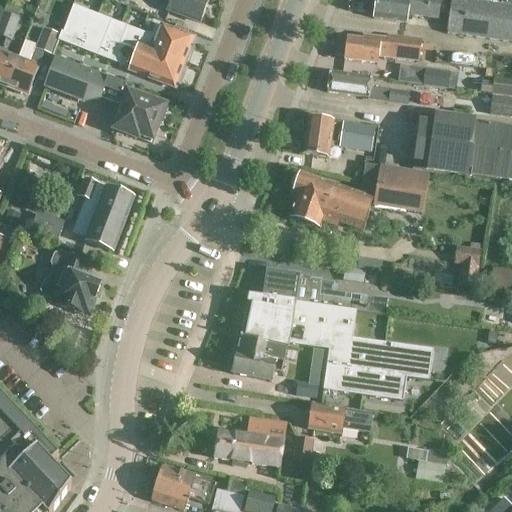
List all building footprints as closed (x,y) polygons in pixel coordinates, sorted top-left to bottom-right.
[(139,0),(130,0),(127,8),(156,18),(159,8),(139,0)] [(167,12),(181,17),(200,24),(209,0),(208,0),(162,0),(169,2),(167,12)] [(375,0),(373,20),(406,25),(407,17),(438,21),(440,0),(375,0)] [(511,8),(495,5),(456,1),(451,0),(446,35),(511,44),(511,8)] [(3,15),(0,23),(0,35),(13,40),(20,21),(17,20),(21,10),(7,5),(4,15),(3,15)] [(59,40),(58,43),(100,59),(114,64),(176,88),(191,50),(194,42),(190,41),(172,33),(156,27),(153,36),(152,37),(144,36),(85,12),(83,12),(81,10),(80,10),(79,10),(78,9),(77,9),(75,9),(74,8),(73,10),(66,27),(64,26),(59,40)] [(36,51),(52,57),(60,37),(44,31),(36,51)] [(344,60),(344,62),(377,66),(378,60),(419,65),(420,60),(421,53),(432,55),(433,48),(422,47),(422,43),(376,37),(375,40),(362,38),(362,42),(346,40),(346,43),(344,60)] [(0,85),(7,88),(17,61),(5,56),(7,50),(0,47),(0,85)] [(108,78),(52,57),(52,58),(56,60),(44,89),(83,104),(100,100),(101,98),(124,107),(114,131),(150,145),(158,124),(162,126),(167,111),(131,97),(134,90),(107,80),(108,78)] [(28,65),(17,61),(7,88),(28,96),(40,65),(30,62),(28,65)] [(488,76),(511,79),(511,67),(489,64),(488,76)] [(467,90),(480,92),(483,70),(462,67),(468,80),(467,90)] [(425,71),(423,88),(448,92),(450,75),(425,71)] [(410,95),(409,94),(370,89),(371,80),(329,74),(327,94),(368,100),(367,102),(419,109),(421,89),(411,87),(410,95)] [(511,100),(492,98),(490,117),(511,120),(511,100)] [(511,130),(441,120),(422,117),(414,170),(511,184),(511,130)] [(303,156),(327,160),(330,145),(340,147),(340,150),(370,154),(373,131),(309,120),(303,156)] [(430,178),(385,170),(365,167),(360,197),(300,176),(293,195),(298,196),(290,220),(320,231),(322,224),(338,230),(339,226),(361,233),(371,208),(423,217),(430,178)] [(21,174),(16,188),(30,193),(33,185),(29,177),(21,174)] [(113,254),(120,237),(133,200),(84,181),(78,198),(86,202),(73,236),(86,240),(85,243),(113,254)] [(9,211),(5,222),(17,226),(21,216),(9,211)] [(36,215),(30,232),(58,242),(64,225),(36,215)] [(0,272),(1,273),(13,242),(0,237),(0,272)] [(456,248),(453,267),(460,268),(457,290),(476,292),(479,270),(482,252),(480,252),(470,250),(456,248)] [(43,299),(54,303),(60,306),(59,308),(82,316),(82,314),(88,317),(94,301),(95,302),(101,286),(78,278),(84,262),(60,253),(54,256),(50,265),(53,270),(49,281),(44,283),(40,293),(43,299)] [(511,298),(511,272),(492,270),(489,296),(511,298)] [(344,273),(343,284),(364,286),(365,276),(344,273)] [(322,282),(287,277),(267,274),(263,301),(356,313),(365,315),(367,300),(351,298),(350,303),(319,299),(322,282)] [(356,313),(263,301),(262,308),(247,305),(240,341),(288,350),(288,345),(329,352),(323,392),(403,403),(406,379),(428,382),(433,352),(352,343),(356,313)] [(48,332),(63,348),(73,327),(55,318),(48,332)] [(288,350),(240,341),(240,342),(238,356),(235,356),(231,376),(271,384),(273,374),(282,375),(286,351),(287,351),(288,350)] [(322,390),(324,377),(310,375),(308,388),(322,390)] [(0,511),(54,511),(71,488),(50,467),(59,459),(57,457),(56,458),(55,456),(56,456),(44,444),(39,449),(32,441),(37,436),(35,435),(33,434),(34,433),(23,421),(17,426),(10,419),(16,414),(14,412),(13,413),(12,411),(12,410),(1,398),(0,399),(0,511)] [(372,416),(332,410),(312,407),(308,432),(340,437),(341,432),(369,436),(372,416)] [(218,434),(214,461),(280,470),(286,425),(249,420),(246,439),(218,434)] [(309,464),(313,443),(296,440),(293,462),(309,464)] [(405,463),(418,465),(444,470),(445,467),(446,468),(448,457),(407,450),(405,463)] [(415,483),(442,485),(444,470),(418,465),(415,483)] [(162,469),(151,503),(179,511),(183,511),(189,494),(199,497),(198,503),(208,507),(215,486),(162,469)] [(230,481),(226,495),(243,500),(247,485),(230,481)] [(451,492),(439,494),(440,501),(452,500),(451,492)] [(240,511),(243,500),(226,495),(216,493),(212,510),(221,511),(240,511)] [(271,511),(275,501),(249,494),(244,511),(271,511)]
